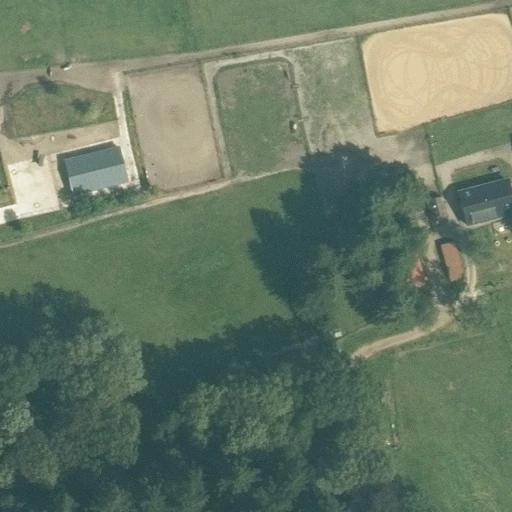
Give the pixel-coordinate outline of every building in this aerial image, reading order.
[(118,149),(64,163),(73,198),(127,184),(118,149)] [(467,225),(502,216),(495,185),(459,194),(467,225)] [(431,222),(448,218),(443,198),(426,203),(431,222)] [(377,243),(397,238),(391,209),(371,213),(377,243)] [(449,282),(463,279),(453,244),(440,247),(449,282)] [(328,283),(357,275),(350,253),(322,261),(328,283)] [(416,286),(395,290),(401,317),(420,314),(416,286)] [(494,366),(511,357),(511,349),(507,339),(485,349),(494,366)]
